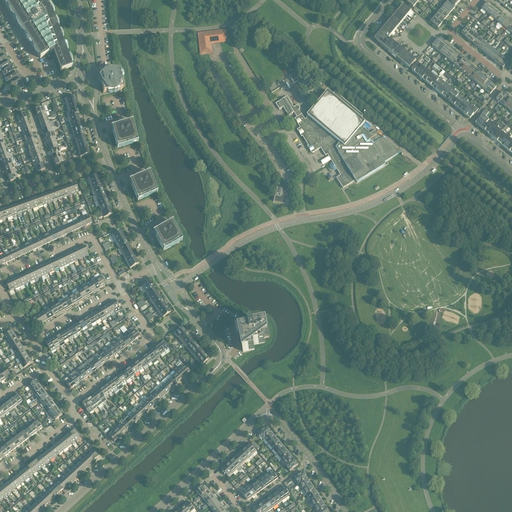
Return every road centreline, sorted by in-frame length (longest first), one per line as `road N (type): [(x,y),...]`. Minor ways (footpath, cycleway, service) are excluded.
road 1 (tertiary): [(176,287),(256,235),(383,199),(463,135)]
road 2 (tertiary): [(344,511),(270,415),(256,418),(203,467)]
road 3 (tertiary): [(116,459),(218,365),(220,352),(191,316)]
road 4 (residential): [(463,135),(359,42),(390,0)]
road 5 (residential): [(71,402),(151,336),(120,290)]
road 6 (residential): [(0,274),(91,238),(120,290)]
